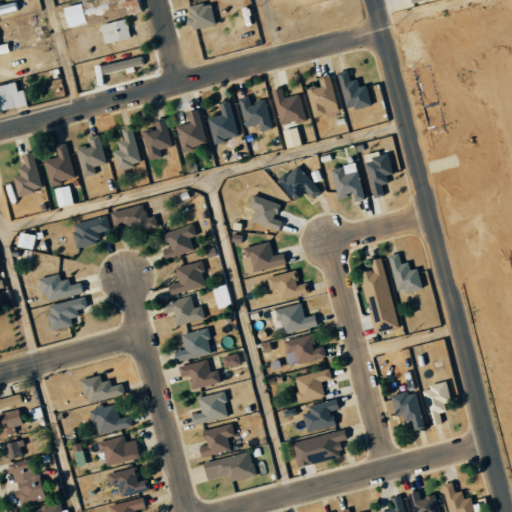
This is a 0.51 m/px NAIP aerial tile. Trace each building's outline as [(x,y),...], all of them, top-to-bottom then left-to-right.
[(89,0),(68,5),(73,27),(92,23),(91,15),(132,6),(130,0),(89,0)] [(214,25),(210,2),(185,7),(189,29),(214,25)] [(109,45),(135,37),(129,18),(103,26),(109,45)] [(147,67),(146,58),(104,63),(105,72),(147,67)] [(336,74),(347,111),(371,103),(365,85),(358,87),(352,69),(336,74)] [(338,111),(328,75),(317,78),(319,85),(305,89),(313,118),(338,111)] [(0,85),(0,110),(31,106),(28,89),(22,90),(21,83),(0,85)] [(306,119),(299,93),(284,97),(281,87),(270,90),(280,126),(306,119)] [(259,131),(273,128),(266,98),(253,101),(252,95),(237,99),(245,128),(257,124),(259,131)] [(208,117),(212,142),(237,138),(231,100),(218,102),(220,115),(208,117)] [(205,146),(199,109),(186,111),(188,123),(176,125),(180,150),(205,146)] [(172,147),(166,118),(154,121),(155,127),(142,129),(148,160),(162,157),(160,149),(172,147)] [(133,127),(120,129),(122,139),(116,141),(118,149),(112,151),(116,170),(141,165),(133,127)] [(282,130),(285,147),(300,145),(297,127),(282,130)] [(106,163),(97,134),(86,137),(88,144),(75,148),(83,177),(96,173),(94,167),(106,163)] [(50,185),(75,177),(66,146),(41,153),(50,185)] [(23,165),(12,168),(18,195),(42,189),(33,151),(20,155),(23,165)] [(371,197),(387,194),(384,175),(392,174),(388,152),(378,154),(378,151),(363,154),(371,197)] [(336,198),(351,195),(352,202),(363,200),(356,163),(330,168),(336,198)] [(277,181),(294,201),(304,192),(312,201),(328,187),(313,171),(306,177),(296,165),(277,181)] [(72,204),(68,185),(53,188),(57,208),(72,204)] [(279,205),(251,194),(246,206),(254,209),(249,220),(277,231),(281,221),(274,218),(279,205)] [(109,212),(113,227),(128,223),(131,237),(159,230),(155,215),(146,217),(142,204),(109,212)] [(109,229),(105,215),(69,225),(76,248),(99,242),(96,233),(109,229)] [(196,235),(191,224),(164,233),(169,247),(161,250),(165,260),(193,249),(189,238),(196,235)] [(32,249),(34,234),(18,233),(16,247),(32,249)] [(398,294),(422,287),(417,268),(410,270),(408,262),(401,264),(398,253),(388,256),(398,294)] [(399,327),(380,257),(369,260),(371,268),(358,272),(375,334),(399,327)] [(169,293),(204,288),(201,272),(204,272),(202,262),(174,266),(176,283),(167,284),(169,293)] [(269,290),(277,288),(280,300),(306,294),(303,283),(299,284),(296,270),(266,277),(269,290)] [(60,280),(58,273),(38,278),(44,302),(82,292),(79,282),(69,285),(67,278),(60,280)] [(230,305),(225,284),(211,288),(216,309),(230,305)] [(52,330),(72,325),(70,319),(78,316),(76,310),(87,307),(84,296),(45,307),(52,330)] [(171,312),(174,325),(204,319),(202,306),(193,307),(191,298),(162,303),(164,314),(171,312)] [(314,314),(305,317),(301,303),(270,311),(277,336),(317,325),(314,314)] [(173,352),(175,362),(211,353),(205,328),(180,334),(184,349),(173,352)] [(323,346),(316,348),(313,334),(282,341),(285,355),(293,353),(295,363),(325,357),(323,346)] [(222,368),(239,364),(236,353),(220,356),(222,368)] [(209,371),(205,359),(177,367),(180,378),(187,376),(191,390),(220,381),(217,369),(209,371)] [(320,381),(331,379),(329,369),(293,377),(298,402),(324,397),(320,381)] [(79,380),(86,404),(124,393),(121,383),(111,386),(109,379),(101,382),(99,374),(79,380)] [(429,426),(440,423),(438,413),(445,412),(443,403),(450,401),(445,382),(421,388),(429,426)] [(415,390),(389,396),(394,415),(401,413),(403,422),(410,420),(412,431),(424,428),(415,390)] [(196,398),(200,412),(190,414),(193,425),(228,416),(222,391),(196,398)] [(0,399),(0,408),(22,401),(19,393),(0,399)] [(307,406),(308,412),(300,414),(306,433),(334,425),(330,411),(338,409),(335,398),(307,406)] [(96,436),(131,427),(128,416),(118,418),(114,404),(90,410),(96,436)] [(0,412),(0,425),(0,435),(13,435),(12,426),(18,426),(18,412),(0,412)] [(201,431),(205,445),(197,447),(200,458),(229,449),(226,437),(234,434),(231,422),(201,431)] [(347,439),(345,431),(291,441),(296,466),(341,457),(338,441),(347,439)] [(96,441),(98,453),(102,452),(105,465),(140,458),(137,447),(126,449),(123,436),(96,441)] [(31,454),(27,439),(3,444),(6,459),(31,454)] [(93,460),(90,448),(72,453),(76,465),(93,460)] [(255,475),(249,451),(201,463),(206,481),(225,476),(227,483),(255,475)] [(9,464),(20,507),(46,500),(35,457),(9,464)] [(119,497),(148,490),(146,480),(136,482),(133,467),(105,474),(108,486),(116,485),(119,497)] [(472,511),(469,497),(463,499),(460,491),(454,492),(451,482),(440,485),(447,511),(472,511)] [(407,494),(411,511),(438,511),(434,494),(420,498),(418,491),(407,494)]
